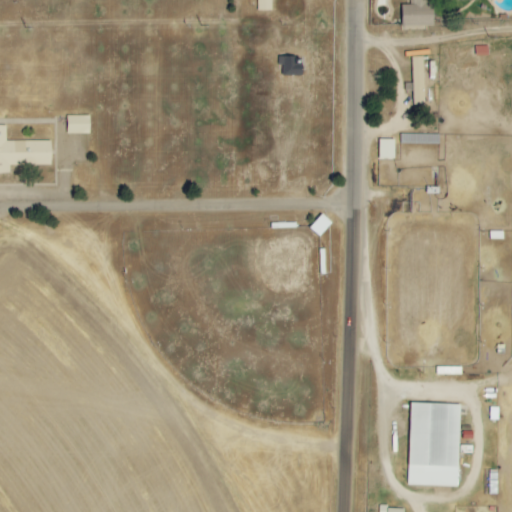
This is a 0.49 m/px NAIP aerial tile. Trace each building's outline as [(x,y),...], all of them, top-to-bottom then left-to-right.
[(271,0),(256,0),(257,11),(271,11),(271,0)] [(401,27),(428,27),(428,0),(411,0),(412,5),(401,5),(401,27)] [(279,77),(301,76),(300,57),(279,58),(279,77)] [(423,57),(411,57),(412,106),(424,105),(423,57)] [(89,134),(89,116),(66,116),(66,134),(89,134)] [(9,166),(51,165),(50,141),(6,142),(5,126),(0,125),(0,173),(9,174),(9,166)] [(438,144),(439,135),(400,134),(400,143),(438,144)] [(394,140),(378,140),(378,159),(394,159),(394,140)] [(459,405),(409,404),(407,486),(457,487),(459,405)]
